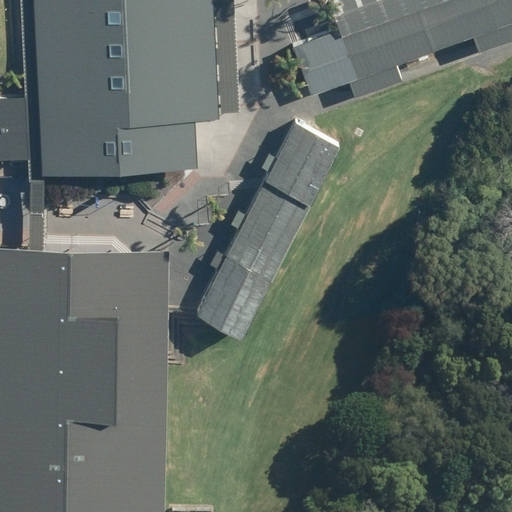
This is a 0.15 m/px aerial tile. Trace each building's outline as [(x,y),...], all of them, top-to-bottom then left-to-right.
[(42,174),(188,168),(186,113),(210,112),(203,0),(26,0),(35,174),(42,174)] [(511,20),(509,12),(511,10),(511,0),(322,0),(332,24),(286,41),(289,49),(303,86),(305,91),(341,78),(347,95),(395,78),(389,62),(464,34),(469,48),(511,32),(511,20)] [(0,101),(0,159),(23,159),(19,101),(0,101)] [(291,119),(189,304),(233,328),(335,143),(314,132),(291,119)] [(20,179),(0,179),(0,237),(21,237),(20,179)] [(161,254),(0,251),(0,511),(157,511),(160,367),(161,254)]
